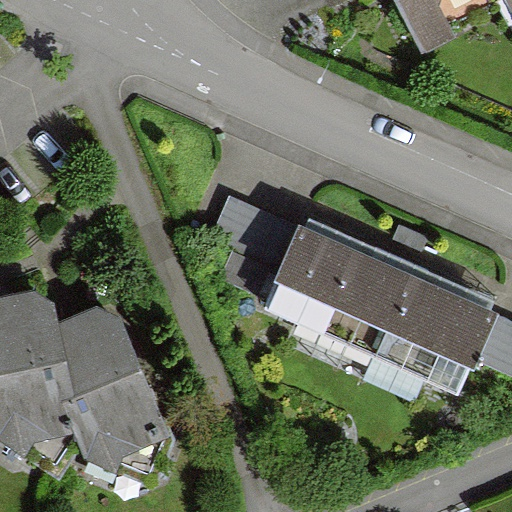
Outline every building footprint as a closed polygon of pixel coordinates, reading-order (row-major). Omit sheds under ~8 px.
[(501,0),(406,0),(425,38),(501,0)] [(506,298),(314,220),(280,303),(472,381),(506,298)] [(61,289),(0,297),(0,380),(9,437),(82,425),(66,322),(61,289)] [(66,322),(82,425),(96,459),(174,428),(123,300),(66,322)] [(511,371),(511,347),(502,366),(511,371)]
